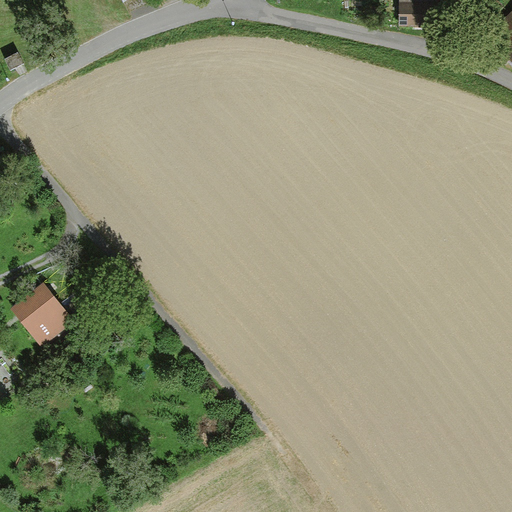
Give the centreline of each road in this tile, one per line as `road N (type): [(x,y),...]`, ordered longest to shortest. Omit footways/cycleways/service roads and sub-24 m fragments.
road 1 (track): [(0,122),(286,458)]
road 2 (residential): [(214,2),(442,53),(511,84)]
road 3 (residential): [(0,99),(46,67),(214,2)]
